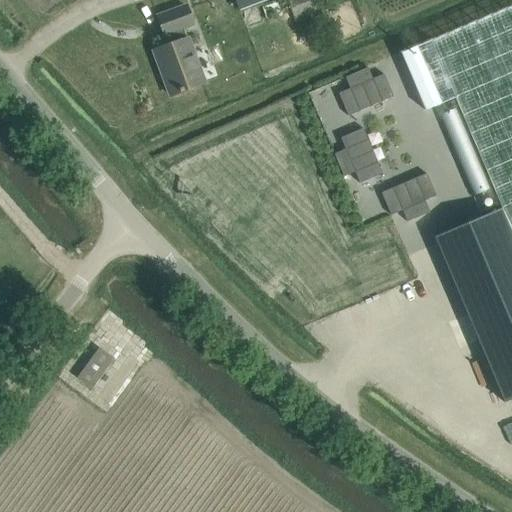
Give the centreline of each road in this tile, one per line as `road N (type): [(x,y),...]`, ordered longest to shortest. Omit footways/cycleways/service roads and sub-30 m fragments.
road 1 (unclassified): [(474,511),(258,346),(127,217)]
road 2 (unclassified): [(0,390),(127,217)]
road 3 (unclassified): [(127,217),(0,70)]
